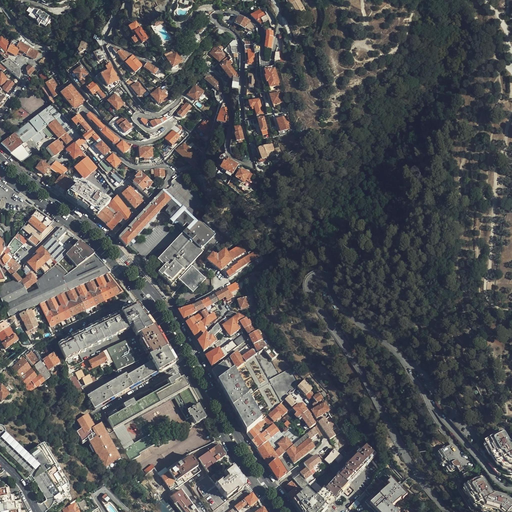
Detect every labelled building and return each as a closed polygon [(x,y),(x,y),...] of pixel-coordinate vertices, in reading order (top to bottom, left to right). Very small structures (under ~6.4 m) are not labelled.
[(287,0),(290,5),(294,3),(295,4),(292,6),(294,12),(293,12),(298,21),(303,19),(302,17),(305,15),(303,11),(304,11),(298,0),(287,0)] [(47,19),(48,18),(42,14),(41,15),(39,14),(40,13),(39,12),(39,11),(38,12),(37,12),(33,10),(32,11),(29,9),(26,14),(30,16),(29,18),(36,23),(45,28),(49,21),(47,19)] [(259,11),(251,16),(256,20),(261,25),(264,23),(268,20),(266,17),(259,11)] [(244,18),(240,17),(236,24),(246,29),(250,22),(244,18)] [(202,24),(198,28),(205,34),(208,30),(202,24)] [(131,40),(134,45),(139,41),(142,45),(148,40),(147,40),(149,39),(145,33),(143,34),(139,28),(134,31),(135,33),(134,33),(136,37),(131,40)] [(265,49),(272,50),(273,39),(273,33),(265,33),(266,44),(265,49)] [(0,34),(0,55),(5,60),(5,61),(9,59),(8,58),(10,54),(7,53),(11,48),(0,34)] [(17,49),(20,43),(13,40),(12,45),(17,49)] [(85,50),(91,47),(88,43),(86,44),(83,41),(79,44),(76,45),(77,51),(80,55),(86,51),(85,50)] [(12,45),(11,48),(7,53),(10,54),(16,57),(18,54),(22,56),(23,55),(26,56),(27,54),(30,49),(30,48),(20,43),(17,49),(12,45)] [(244,48),(244,51),(247,51),(248,63),(250,63),(250,66),(254,66),(254,62),(253,45),(244,47),(244,48)] [(222,51),(224,49),(221,46),(219,48),(218,47),(211,53),(220,62),(224,58),(219,54),(222,51)] [(240,50),(238,46),(232,48),(234,56),(240,55),(240,50)] [(63,52),(61,51),(60,49),(59,48),(53,55),(54,56),(55,56),(58,59),(55,62),(58,65),(61,61),(59,60),(62,56),(61,55),(63,52)] [(37,52),(30,49),(27,54),(35,58),(37,52)] [(109,55),(113,62),(119,58),(124,62),(131,56),(115,49),(114,50),(117,54),(115,55),(113,52),(109,55)] [(105,59),(100,50),(94,54),(99,62),(105,59)] [(173,56),(171,54),(167,56),(166,56),(165,56),(172,68),(182,63),(177,54),(173,56)] [(142,67),(133,58),(126,64),(135,74),(142,67)] [(7,70),(19,81),(20,75),(20,69),(9,59),(5,61),(1,64),(7,70)] [(233,79),(237,80),(238,76),(235,75),(230,67),(233,64),(231,61),(222,67),(231,80),(233,79)] [(158,70),(155,67),(154,69),(147,64),(145,68),(155,75),(158,70)] [(27,71),(28,75),(30,76),(31,74),(35,70),(30,66),(27,69),(27,71)] [(275,70),(274,67),(268,69),(266,69),(267,72),(266,73),(270,89),(277,88),(278,92),(281,91),(275,70)] [(87,76),(80,69),(73,75),(80,82),(87,76)] [(104,81),(114,76),(111,70),(101,76),(104,81)] [(255,79),(255,74),(249,74),(250,80),(251,80),(251,89),(258,89),(257,79),(255,79)] [(45,84),(54,99),(59,96),(57,91),(65,85),(59,75),(55,77),(59,82),(57,84),(58,86),(57,87),(53,81),(51,82),(51,81),(45,84)] [(118,82),(114,76),(104,81),(105,83),(108,88),(118,82)] [(144,79),(141,76),(136,79),(138,83),(132,87),(139,98),(148,91),(141,82),(144,79)] [(219,104),(220,105),(224,100),(218,84),(211,76),(206,77),(216,87),(215,88),(218,91),(216,93),(216,98),(219,104)] [(5,91),(8,94),(15,85),(10,81),(3,90),(5,91)] [(165,83),(161,86),(161,87),(151,96),(153,98),(151,100),(153,103),(155,101),(158,105),(169,96),(164,90),(168,87),(165,83)] [(101,98),(106,94),(101,89),(99,91),(94,84),(87,90),(92,96),(96,93),(101,98)] [(203,92),(196,86),(188,95),(196,102),(203,92)] [(84,101),(71,87),(62,94),(73,109),(84,101)] [(124,104),(118,98),(121,95),(119,93),(115,93),(114,94),(115,95),(108,102),(116,111),(124,104)] [(283,103),(280,94),(273,96),(273,93),(270,94),(273,106),(283,103)] [(265,114),(260,100),(250,103),(252,108),(255,107),(258,117),(265,114)] [(193,105),(191,103),(188,106),(187,104),(177,114),(183,117),(193,105)] [(1,145),(11,154),(23,145),(31,138),(42,130),(48,126),(62,115),(54,105),(1,145)] [(131,107),(135,113),(140,112),(134,105),(131,107)] [(227,124),(229,125),(229,124),(229,123),(229,122),(229,121),(229,120),(230,120),(230,119),(230,118),(229,118),(229,117),(225,105),(223,105),(221,110),(224,110),(226,118),(224,119),(225,122),(227,123),(227,124)] [(111,144),(114,147),(117,144),(119,140),(117,138),(116,139),(107,131),(103,127),(90,114),(86,117),(102,135),(112,143),(111,144)] [(73,141),(75,144),(81,139),(69,124),(67,122),(62,115),(48,126),(42,130),(46,134),(52,131),(56,135),(60,139),(60,140),(61,139),(67,146),(73,141)] [(153,129),(172,117),(171,115),(161,121),(160,121),(158,121),(150,123),(153,129)] [(84,122),(78,116),(72,121),(77,128),(80,125),(84,122)] [(291,127),(288,118),(278,121),(281,133),(290,131),(289,128),(291,127)] [(264,119),(258,120),(263,140),(266,139),(264,132),(267,131),(264,119)] [(212,131),(213,127),(204,120),(202,122),(204,123),(199,129),(206,134),(210,129),(212,131)] [(109,125),(116,132),(119,129),(125,135),(131,129),(123,121),(118,126),(112,121),(109,125)] [(86,135),(91,131),(84,122),(80,125),(82,128),(81,129),(84,131),(85,130),(86,132),(85,133),(86,135)] [(177,135),(181,131),(177,127),(165,140),(172,147),(176,142),(175,141),(180,137),(177,135)] [(241,129),(241,128),(235,130),(236,135),(235,136),(237,143),(244,141),(241,129)] [(42,130),(31,138),(35,143),(46,135),(46,134),(42,130)] [(100,140),(91,130),(91,131),(86,135),(81,139),(75,144),(83,153),(85,150),(88,148),(84,143),(85,142),(89,139),(93,143),(95,141),(96,142),(100,140)] [(52,131),(46,134),(46,135),(50,139),(56,135),(52,131)] [(208,144),(210,137),(206,136),(204,135),(202,138),(208,144)] [(24,147),(29,154),(38,147),(35,143),(31,138),(23,145),(25,147),(24,147)] [(58,140),(54,144),(49,148),(56,157),(65,150),(58,140)] [(102,142),(100,140),(96,142),(90,148),(86,151),(98,165),(103,161),(107,157),(112,153),(111,152),(101,143),(102,142)] [(123,155),(132,146),(127,144),(126,146),(122,143),(123,142),(119,140),(117,144),(119,146),(117,148),(123,155)] [(184,143),(176,151),(195,168),(198,165),(199,158),(184,143)] [(74,161),(83,153),(75,144),(70,149),(67,152),(74,161)] [(11,154),(19,161),(29,154),(24,147),(25,147),(23,145),(11,154)] [(271,156),(270,152),(274,151),(272,145),(257,150),(261,161),(269,159),(269,158),(271,156)] [(145,149),(145,146),(141,147),(139,147),(139,159),(152,158),(151,148),(145,149)] [(109,159),(107,157),(103,161),(106,163),(107,162),(114,169),(120,163),(113,155),(109,159)] [(96,170),(87,158),(82,162),(92,174),(96,170)] [(50,168),(61,177),(62,176),(68,171),(56,162),(55,164),(51,160),(47,166),(50,168)] [(233,179),(237,170),(236,169),(237,166),(229,161),(229,162),(225,160),(223,164),(224,165),(221,171),(223,171),(221,174),(233,179)] [(109,171),(121,183),(124,180),(115,171),(114,172),(106,163),(103,161),(98,165),(103,172),(105,171),(107,174),(109,171)] [(47,166),(42,163),(37,169),(45,175),(50,168),(47,166)] [(263,166),(256,165),(257,171),(258,174),(265,173),(263,166)] [(164,169),(151,170),(151,175),(155,175),(155,178),(164,178),(164,169)] [(253,176),(249,173),(248,175),(244,172),(241,171),(236,180),(240,182),(238,183),(244,186),(246,181),(249,183),(253,176)] [(148,199),(152,195),(147,189),(152,183),(141,173),(136,179),(137,180),(133,184),(148,199)] [(65,191),(71,182),(62,176),(55,185),(65,191)] [(129,187),(125,182),(119,188),(123,192),(129,187)] [(66,196),(96,217),(109,205),(80,184),(66,196)] [(122,194),(135,209),(142,202),(130,188),(122,194)] [(195,221),(163,191),(162,192),(171,201),(194,222),(195,221)] [(185,229),(181,234),(157,258),(163,265),(157,272),(172,286),(178,279),(180,281),(179,281),(193,294),(206,279),(192,266),(192,267),(190,266),(202,252),(199,250),(214,233),(197,218),(195,221),(194,222),(171,201),(162,192),(119,238),(119,239),(119,240),(127,248),(129,245),(135,239),(160,212),(164,208),(185,229)] [(119,223),(123,227),(133,216),(117,196),(109,205),(96,217),(104,224),(111,231),(119,223)] [(179,232),(181,234),(185,229),(164,208),(160,212),(163,215),(166,214),(170,218),(170,222),(173,225),(176,224),(181,229),(179,232)] [(40,213),(37,211),(27,224),(41,235),(50,226),(53,223),(40,213)] [(41,235),(27,224),(23,229),(32,236),(40,243),(53,230),(50,226),(41,235)] [(66,232),(60,228),(42,247),(57,264),(79,241),(74,238),(72,241),(66,247),(62,245),(60,246),(58,244),(60,242),(58,240),(66,232)] [(27,241),(19,234),(8,248),(4,253),(3,254),(12,260),(27,241)] [(32,236),(27,241),(36,247),(40,243),(32,236)] [(90,250),(79,241),(57,264),(58,266),(60,267),(68,275),(94,255),(90,250)] [(209,257),(206,260),(208,262),(209,262),(221,272),(223,272),(229,279),(255,262),(257,265),(266,260),(260,250),(258,251),(255,247),(247,253),(241,244),(227,253),(226,251),(225,251),(217,257),(216,256),(209,252),(207,255),(209,257)] [(57,264),(42,247),(26,262),(35,272),(39,268),(45,275),(54,267),(57,264)] [(12,260),(3,254),(0,257),(0,260),(5,266),(4,267),(7,271),(15,263),(12,260)] [(110,272),(94,255),(68,275),(65,277),(54,267),(45,275),(36,283),(40,288),(27,294),(25,290),(20,282),(18,284),(15,280),(12,282),(9,282),(0,286),(0,295),(11,317),(14,316),(19,314),(23,312),(31,308),(34,307),(40,304),(44,302),(46,301),(50,299),(54,298),(56,297),(60,295),(64,293),(65,292),(70,290),(73,289),(75,288),(79,286),(83,284),(85,283),(89,282),(93,280),(95,279),(99,277),(102,276),(105,275),(108,273),(110,272)] [(15,263),(7,271),(12,276),(17,271),(20,268),(15,263)] [(26,269),(23,271),(25,273),(24,274),(27,278),(22,281),(21,280),(19,282),(20,282),(25,290),(36,283),(27,270),(29,268),(26,265),(25,267),(26,269)] [(19,273),(17,271),(12,276),(14,279),(15,280),(18,284),(20,282),(19,282),(21,280),(16,275),(19,273)] [(123,292),(108,273),(105,275),(109,282),(107,283),(114,296),(123,292)] [(109,299),(114,296),(107,283),(106,283),(102,276),(99,277),(109,299)] [(104,301),(109,299),(99,277),(95,279),(99,287),(98,287),(104,301)] [(93,280),(89,282),(99,304),(104,301),(98,287),(96,288),(93,280)] [(89,292),(88,292),(94,306),(99,304),(89,282),(85,283),(89,292)] [(83,284),(79,286),(90,308),(94,306),(88,292),(87,292),(83,284)] [(216,295),(219,302),(223,300),(224,302),(226,302),(233,298),(232,297),(233,297),(231,293),(239,289),(237,285),(236,284),(216,295)] [(79,296),(78,297),(85,310),(90,308),(79,286),(75,288),(79,296)] [(73,289),(70,290),(80,313),(85,310),(78,297),(77,297),(73,289)] [(70,301),(69,301),(75,315),(80,313),(70,290),(65,292),(70,301)] [(64,293),(60,295),(71,317),(75,315),(69,301),(68,302),(64,293)] [(60,305),(59,306),(66,320),(71,317),(60,295),(56,297),(60,305)] [(209,299),(213,305),(219,302),(216,295),(209,299)] [(252,296),(238,300),(242,310),(253,306),(253,300),(252,296)] [(54,298),(50,299),(61,322),(66,320),(59,306),(58,306),(54,298)] [(50,310),(50,311),(56,324),(61,322),(50,299),(46,301),(50,310)] [(205,309),(213,305),(209,299),(202,303),(205,309)] [(44,302),(40,304),(51,327),(56,324),(50,311),(48,311),(44,302)] [(193,306),(197,314),(205,309),(202,303),(193,306)] [(151,324),(135,304),(70,337),(71,338),(57,345),(65,361),(79,355),(132,329),(134,332),(151,324)] [(180,312),(185,320),(197,314),(193,306),(180,312)] [(191,331),(197,341),(213,325),(211,323),(213,322),(216,322),(217,321),(213,313),(211,309),(207,312),(209,316),(205,319),(199,325),(198,325),(191,331)] [(38,326),(31,310),(24,313),(23,312),(19,314),(27,332),(38,326)] [(246,320),(230,312),(227,316),(234,318),(234,319),(223,327),(230,337),(241,330),(238,325),(246,320)] [(199,325),(205,319),(202,314),(195,319),(199,325)] [(187,324),(191,331),(198,325),(194,319),(187,324)] [(238,325),(241,330),(244,328),(245,329),(250,327),(246,320),(238,325)] [(0,332),(9,327),(6,322),(0,325),(0,332)] [(136,336),(154,327),(151,324),(134,332),(136,336)] [(212,339),(211,339),(214,343),(217,341),(215,338),(222,331),(220,327),(218,324),(208,334),(212,339)] [(250,327),(245,329),(250,336),(256,333),(252,326),(250,327)] [(9,327),(0,332),(0,333),(4,341),(14,335),(9,327)] [(151,355),(166,347),(154,327),(136,336),(128,341),(137,358),(149,351),(151,355)] [(250,336),(254,345),(260,342),(262,340),(257,332),(256,333),(250,336)] [(4,341),(2,343),(2,344),(4,343),(6,347),(18,340),(14,335),(4,341)] [(235,342),(239,347),(248,340),(244,335),(235,342)] [(199,344),(204,354),(215,345),(214,343),(211,339),(210,340),(207,336),(199,344)] [(139,361),(137,358),(128,341),(106,351),(107,353),(108,354),(109,354),(110,354),(110,355),(110,356),(109,356),(111,359),(118,371),(139,361)] [(206,357),(212,367),(239,347),(235,342),(234,341),(220,351),(219,349),(206,357)] [(254,345),(259,354),(264,350),(260,342),(254,345)] [(88,397),(95,411),(171,366),(173,360),(166,347),(151,355),(148,357),(151,363),(127,377),(126,375),(88,397)] [(39,362),(30,350),(25,354),(34,367),(39,362)] [(246,363),(257,355),(255,350),(255,351),(253,352),(253,351),(243,358),(246,363)] [(107,353),(106,351),(103,353),(107,361),(111,359),(109,356),(109,357),(108,356),(107,355),(108,354),(107,353)] [(238,352),(230,358),(238,369),(246,363),(243,358),(238,352)] [(103,353),(100,354),(101,356),(89,362),(93,369),(107,361),(103,353)] [(43,360),(49,369),(58,363),(56,359),(57,358),(54,354),(50,356),(50,355),(46,357),(47,358),(43,360)] [(212,372),(219,384),(235,371),(238,369),(230,358),(214,371),(212,372)] [(14,367),(22,377),(25,374),(24,373),(29,368),(23,359),(14,367)] [(45,381),(50,377),(46,373),(47,372),(39,362),(34,367),(40,375),(45,381)] [(270,378),(280,401),(287,398),(284,392),(299,385),(292,368),(270,378)] [(21,378),(23,381),(24,380),(26,383),(29,382),(35,377),(30,370),(25,374),(22,377),(21,378)] [(86,385),(92,382),(90,376),(85,377),(82,371),(76,374),(79,380),(82,379),(86,385)] [(245,431),(247,434),(262,421),(235,371),(219,384),(220,386),(222,389),(227,398),(238,417),(244,428),(245,431)] [(40,384),(45,381),(40,375),(36,378),(40,384)] [(196,425),(205,419),(184,380),(180,382),(177,376),(105,417),(109,423),(124,450),(130,461),(140,456),(139,454),(158,443),(153,433),(133,444),(123,425),(179,394),(196,425)] [(31,391),(40,384),(36,378),(31,381),(33,384),(30,387),(29,386),(28,387),(31,391)] [(301,384),(298,387),(300,390),(306,396),(311,391),(313,389),(304,381),(301,384)] [(0,397),(2,400),(9,394),(1,384),(0,384),(0,397)] [(311,391),(306,396),(310,400),(315,395),(311,391)] [(318,395),(314,399),(316,402),(317,403),(323,398),(320,394),(318,395)] [(290,395),(285,400),(292,408),(297,404),(290,395)] [(281,404),(275,409),(282,416),(283,416),(287,412),(281,404)] [(325,404),(312,412),(317,419),(325,414),(326,416),(331,413),(325,404)] [(298,419),(308,412),(303,405),(299,405),(294,410),(297,413),(295,415),(298,419)] [(282,416),(275,409),(268,415),(275,422),(282,416)] [(310,429),(316,424),(310,417),(311,416),(308,412),(298,419),(299,420),(300,421),(302,419),(310,429)] [(91,422),(88,415),(78,421),(77,421),(82,428),(76,431),(82,441),(87,438),(88,440),(89,442),(88,443),(96,457),(97,456),(104,470),(115,464),(116,466),(122,463),(117,454),(111,442),(113,441),(108,434),(107,435),(102,427),(96,430),(95,429),(91,422)] [(247,434),(252,441),(274,424),(267,416),(262,421),(247,434)] [(325,417),(319,422),(330,440),(336,436),(332,429),(336,427),(329,417),(326,419),(325,417)] [(124,450),(109,423),(105,425),(102,427),(107,435),(108,434),(113,441),(111,442),(117,454),(124,450)] [(252,441),(259,449),(267,442),(280,432),(274,424),(252,441)] [(40,447),(39,445),(27,453),(4,431),(4,430),(4,429),(4,428),(3,427),(2,426),(1,426),(0,425),(0,444),(17,462),(29,474),(50,508),(70,495),(64,485),(40,447)] [(267,442),(275,454),(281,448),(278,445),(286,438),(293,446),(300,440),(290,427),(288,429),(281,434),(280,432),(267,442)] [(511,469),(511,448),(507,439),(506,440),(501,432),(484,441),(496,463),(503,464),(503,468),(511,469)] [(293,446),(287,452),(295,465),(316,449),(307,435),(300,440),(293,446)] [(279,458),(280,458),(282,456),(287,452),(293,446),(286,438),(278,445),(281,448),(275,454),(279,458)] [(258,450),(266,462),(275,454),(267,442),(259,449),(258,450)] [(42,444),(39,445),(40,447),(64,485),(67,483),(43,445),(42,444)] [(210,468),(215,464),(226,456),(219,445),(212,450),(199,460),(205,469),(209,474),(213,471),(210,468)] [(459,458),(454,450),(451,452),(448,446),(438,451),(444,462),(447,461),(452,471),(462,466),(458,459),(459,458)] [(339,472),(336,475),(339,478),(350,487),(354,482),(353,481),(376,456),(374,454),(366,447),(344,471),(345,472),(342,474),(339,472)] [(343,458),(339,454),(334,450),(330,455),(325,461),(330,466),(335,460),(338,463),(343,458)] [(266,462),(269,467),(277,460),(279,458),(275,454),(266,462)] [(282,456),(280,458),(289,473),(291,471),(282,456)] [(321,462),(316,456),(304,465),(310,472),(313,469),(313,468),(321,462)] [(177,465),(176,463),(167,470),(175,482),(196,467),(197,466),(193,460),(191,457),(180,464),(179,463),(177,465)] [(269,467),(279,481),(286,475),(277,460),(269,467)] [(213,511),(244,489),(245,484),(239,477),(235,470),(233,467),(224,474),(215,464),(210,468),(213,471),(209,474),(199,481),(197,479),(189,485),(205,507),(208,511),(213,511)] [(310,472),(304,465),(297,471),(299,473),(311,488),(317,482),(310,472)] [(175,482),(179,487),(196,475),(199,473),(196,467),(175,482)] [(167,470),(166,468),(160,473),(159,473),(172,492),(179,487),(175,482),(167,470)] [(156,472),(148,478),(150,481),(158,475),(156,472)] [(292,479),(294,480),(304,493),(307,491),(311,488),(299,473),(292,479)] [(161,481),(162,481),(158,475),(150,481),(154,486),(161,481)] [(511,511),(511,497),(498,494),(495,495),(485,477),(467,487),(477,508),(494,511),(511,511)] [(326,492),(336,501),(350,487),(339,478),(326,492)] [(400,511),(401,511),(395,506),(402,498),(404,499),(408,495),(392,479),(388,483),(390,486),(383,492),(381,495),(378,492),(373,497),(366,503),(375,511),(400,511)] [(154,486),(159,493),(165,487),(161,481),(154,486)] [(289,495),(294,503),(302,495),(294,486),(294,487),(292,484),(287,488),(291,494),(289,495)] [(189,485),(181,490),(195,511),(198,511),(205,507),(189,485)] [(381,495),(383,492),(382,491),(380,492),(373,485),(367,491),(373,497),(378,492),(381,495)] [(159,493),(163,498),(171,493),(166,486),(165,487),(159,493)] [(19,511),(20,510),(18,510),(17,503),(14,504),(13,496),(9,496),(8,489),(0,489),(0,511),(19,511)] [(180,511),(195,511),(181,490),(170,497),(170,499),(171,500),(180,511)] [(300,511),(326,511),(336,501),(326,492),(325,490),(316,500),(307,491),(304,493),(302,495),(294,503),(300,511)] [(107,502),(111,499),(106,494),(103,497),(107,502)] [(250,506),(257,500),(252,494),(235,507),(237,511),(238,511),(240,511),(241,511),(239,510),(245,505),(248,509),(250,507),(250,506)] [(169,511),(175,511),(166,500),(165,499),(161,501),(169,511)] [(159,502),(156,505),(162,511),(169,511),(161,501),(159,502)]
